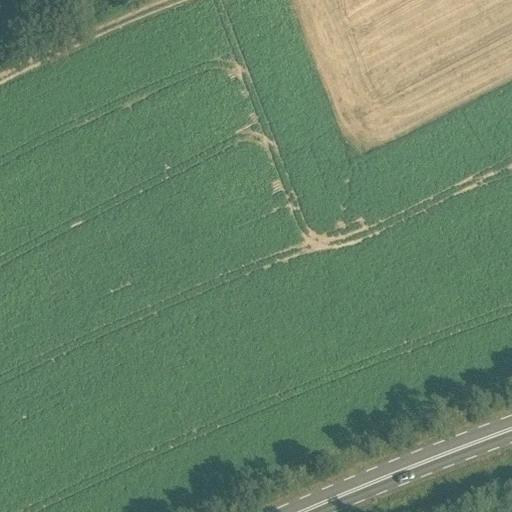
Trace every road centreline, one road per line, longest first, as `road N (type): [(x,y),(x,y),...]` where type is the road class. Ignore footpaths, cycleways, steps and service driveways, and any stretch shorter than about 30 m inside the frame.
road 1 (primary): [(286,511),(511,426)]
road 2 (track): [(159,0),(0,81)]
